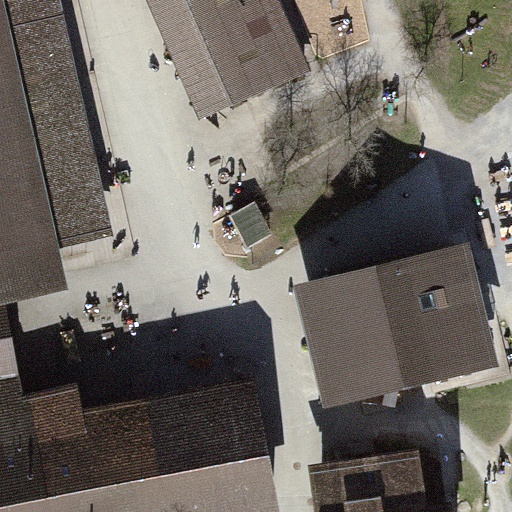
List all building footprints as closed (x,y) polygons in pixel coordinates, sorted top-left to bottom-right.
[(0,0),(0,379),(22,375),(9,302),(66,288),(58,247),(111,236),(59,0),(0,0)] [(145,0),(196,114),(310,63),(281,0),(145,0)] [(511,152),(488,160),(511,236),(511,152)] [(461,253),(289,293),(314,399),(321,397),(486,359),(461,253)] [(0,511),(263,511),(235,383),(88,414),(82,384),(27,396),(24,385),(22,375),(0,379),(0,511)] [(323,511),(424,511),(417,458),(318,473),(323,511)]
